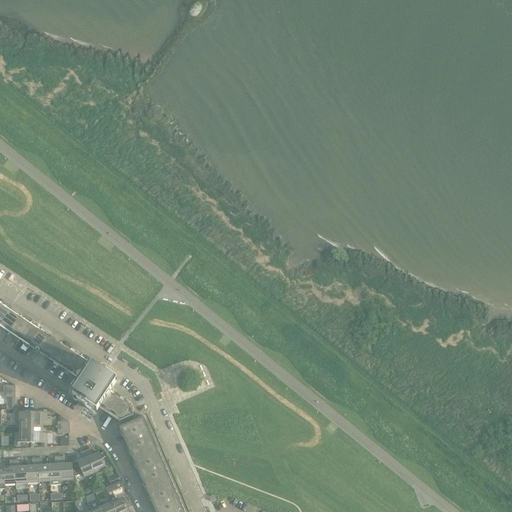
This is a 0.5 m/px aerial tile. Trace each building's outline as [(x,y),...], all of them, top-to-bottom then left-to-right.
[(0,304),(0,303),(0,325),(10,311),(0,304)] [(10,311),(0,325),(0,326),(10,333),(20,317),(10,311)] [(20,317),(10,333),(20,340),(30,324),(20,317)] [(30,324),(20,340),(30,347),(40,330),(30,324)] [(40,330),(30,347),(40,353),(50,337),(40,330)] [(50,337),(40,353),(50,360),(60,344),(50,337)] [(60,344),(50,360),(60,366),(70,350),(60,344)] [(70,350),(60,366),(70,373),(80,357),(70,350)] [(80,357),(70,373),(79,379),(80,380),(90,364),(90,363),(80,357)] [(80,380),(79,379),(70,393),(97,411),(99,408),(119,422),(134,415),(130,406),(110,392),(117,381),(117,379),(107,372),(107,371),(106,370),(105,369),(104,369),(102,369),(92,363),(90,363),(90,364),(80,380)] [(19,422),(19,428),(31,428),(31,413),(15,413),(15,422),(19,422)] [(31,413),(31,428),(43,428),(43,422),(47,422),(47,413),(31,413)] [(184,511),(143,417),(121,427),(158,511),(184,511)] [(31,428),(19,428),(19,434),(15,434),(15,447),(20,447),(20,443),(31,443),(31,428)] [(31,428),(31,443),(42,443),(42,447),(47,447),(47,434),(43,434),(43,428),(31,428)] [(90,449),(86,451),(95,473),(106,468),(102,459),(100,455),(100,453),(93,456),(90,449)] [(73,464),(72,464),(73,478),(83,474),(84,478),(95,473),(86,451),(81,453),(84,460),(77,463),(73,464)] [(65,457),(60,458),(61,481),(73,480),(73,478),(72,464),(65,464),(65,457)] [(55,465),(49,465),(50,482),(50,486),(62,485),(61,481),(60,458),(55,458),(55,465)] [(33,466),(26,467),(27,483),(39,482),(37,459),(32,459),(33,466)] [(42,459),(37,459),(39,482),(50,482),(49,465),(42,466),(42,459)] [(10,468),(4,468),(5,485),(16,484),(14,460),(10,461),(10,468)] [(19,460),(14,460),(16,484),(27,483),(26,467),(20,467),(19,460)] [(107,478),(110,483),(121,478),(118,473),(107,478)] [(122,481),(106,488),(112,503),(115,511),(135,511),(128,496),(116,501),(112,492),(124,487),(122,481)] [(93,494),(85,497),(88,503),(96,500),(93,494)] [(115,511),(112,503),(101,507),(103,511),(115,511)]
